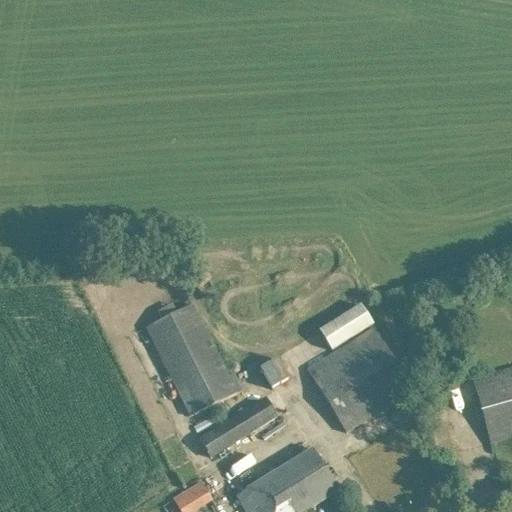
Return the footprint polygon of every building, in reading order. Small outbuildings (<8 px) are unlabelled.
[(143,328),(189,416),(232,393),(187,305),(143,328)] [(318,332),(332,353),(374,326),(360,306),(318,332)] [(306,370),(335,417),(346,434),(413,392),(374,328),(306,370)] [(511,368),(472,380),(485,425),(490,444),(511,438),(511,368)] [(196,441),(208,460),(273,419),(261,400),(196,441)] [(236,495),(246,511),(306,511),(339,493),(312,449),(236,495)] [(179,511),(189,511),(208,501),(197,484),(172,500),(179,511)]
